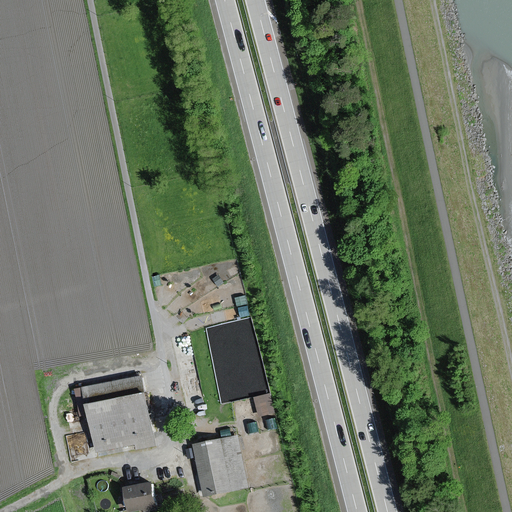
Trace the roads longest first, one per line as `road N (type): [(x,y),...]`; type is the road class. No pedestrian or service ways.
road 1 (track): [(90,0),(155,326),(171,456),(66,474),(2,511)]
road 2 (motorway): [(222,0),(355,511)]
road 3 (motorway): [(386,511),(254,0)]
road 4 (track): [(398,0),(507,511)]
road 5 (track): [(431,0),(511,371)]
